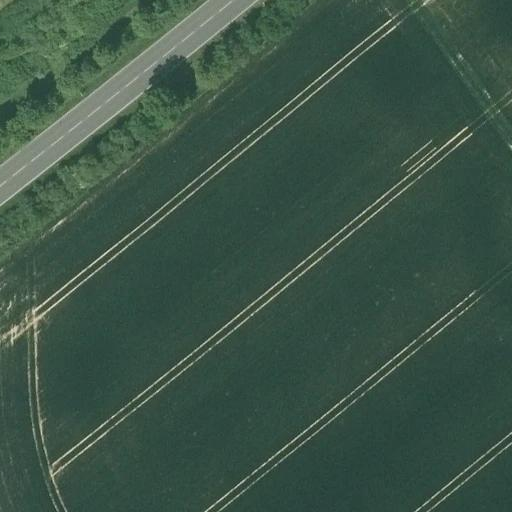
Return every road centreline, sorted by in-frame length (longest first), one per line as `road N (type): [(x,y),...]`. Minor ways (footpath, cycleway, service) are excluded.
road 1 (primary): [(0,187),(234,0)]
road 2 (track): [(511,141),(414,0)]
